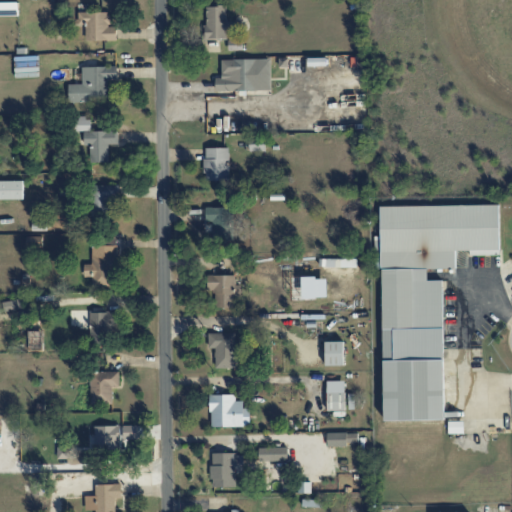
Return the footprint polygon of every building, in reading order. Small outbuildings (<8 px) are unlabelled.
[(19,3),(0,2),(0,15),(19,16),(19,3)] [(205,6),(205,40),(227,39),(227,6),(205,6)] [(85,24),(85,40),(117,40),(116,26),(110,27),(109,12),(78,12),(78,24),(85,24)] [(271,90),(271,59),(221,60),(222,78),(215,78),(216,91),(271,90)] [(117,66),(82,67),(82,84),(68,84),(68,102),(107,101),(107,80),(117,79),(117,66)] [(90,131),(90,117),(74,117),(74,130),(90,131)] [(109,162),(108,144),(117,144),(117,131),(84,131),(84,145),(90,145),(90,162),(109,162)] [(266,151),(265,140),(249,140),(249,151),(266,151)] [(229,147),(204,148),(205,181),(229,180),(229,147)] [(0,198),(24,199),(24,181),(0,180),(0,198)] [(119,185),(91,185),(90,216),(112,216),(113,201),(119,201),(119,185)] [(384,421),(444,420),(443,281),(427,281),(427,269),(456,269),(455,250),(470,250),(470,255),(500,255),(499,205),(380,206),(380,236),(374,236),(375,269),(382,269),(384,421)] [(205,221),(212,222),(212,240),(228,241),(229,208),(206,207),(205,221)] [(43,237),(27,236),(26,248),(43,249),(43,237)] [(92,287),(117,286),(116,239),(92,239),(92,264),(84,264),(85,277),(92,277),(92,287)] [(357,266),(357,258),(321,259),(321,267),(357,266)] [(208,290),(214,290),(215,308),(237,307),(236,275),(207,276),(208,290)] [(4,312),(24,308),(22,298),(2,303),(4,312)] [(90,344),(111,343),(110,311),(90,312),(90,344)] [(215,368),(236,368),(236,332),(208,333),(209,348),(215,348),(215,368)] [(43,351),(43,338),(31,339),(32,351),(43,351)] [(326,366),(344,365),(343,341),(325,342),(326,366)] [(119,372),(90,371),(90,404),(112,404),(112,388),(119,388),(119,372)] [(327,411),(345,410),(345,381),(327,381),(327,411)] [(235,394),(210,395),(210,427),(250,426),(249,408),(243,408),(243,401),(236,401),(235,394)] [(95,426),(95,450),(119,449),(119,426),(95,426)] [(138,426),(123,426),(123,439),(138,439),(138,426)] [(288,460),(287,447),(259,447),(259,461),(288,460)] [(212,453),(211,487),(236,487),(236,473),(243,473),(243,454),(212,453)] [(85,510),(95,510),(95,511),(115,511),(115,498),(122,498),(121,484),(95,485),(95,496),(85,496),(85,510)]
